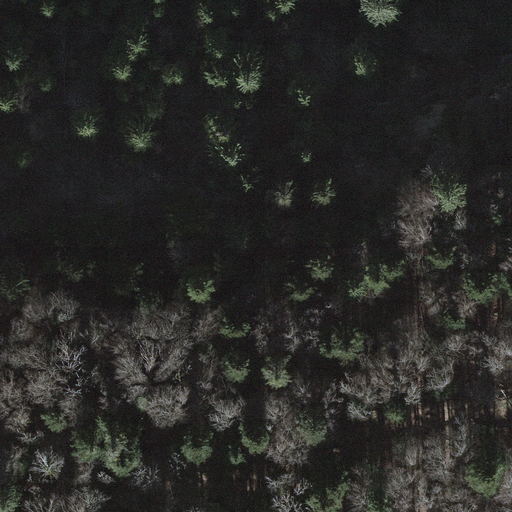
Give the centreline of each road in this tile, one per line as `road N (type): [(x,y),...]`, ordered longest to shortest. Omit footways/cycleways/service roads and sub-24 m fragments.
road 1 (track): [(0,459),(149,467),(407,511)]
road 2 (track): [(149,467),(338,425),(511,405)]
